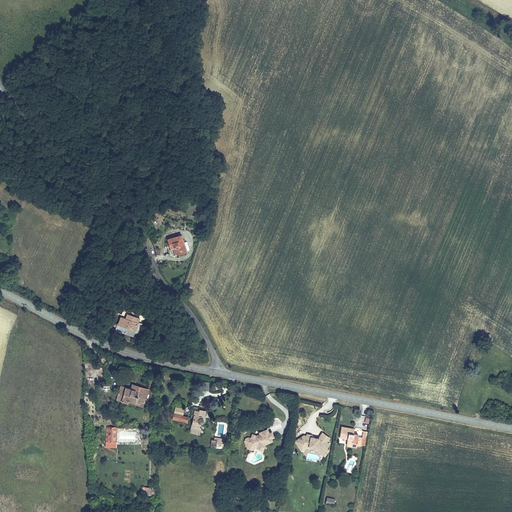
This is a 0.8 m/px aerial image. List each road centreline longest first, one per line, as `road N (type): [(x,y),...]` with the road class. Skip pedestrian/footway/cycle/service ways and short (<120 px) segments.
road 1 (residential): [(219,370),(197,315),(149,243),(0,87)]
road 2 (secondary): [(219,370),(511,426)]
road 3 (secondary): [(0,288),(106,344),(219,370)]
